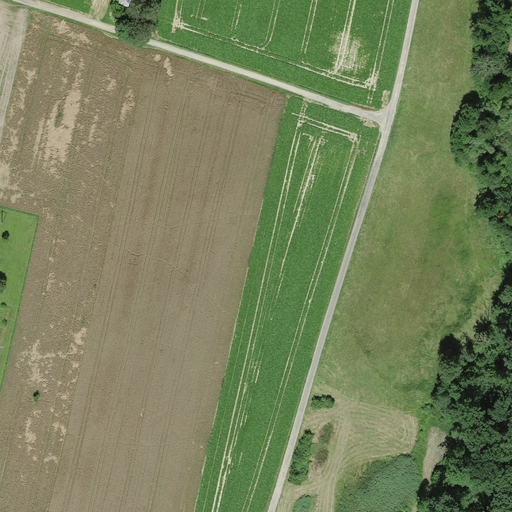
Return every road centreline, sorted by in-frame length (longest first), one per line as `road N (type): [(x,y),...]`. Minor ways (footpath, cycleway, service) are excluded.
road 1 (unclassified): [(414,0),(389,121),(269,511)]
road 2 (track): [(389,121),(14,0)]
